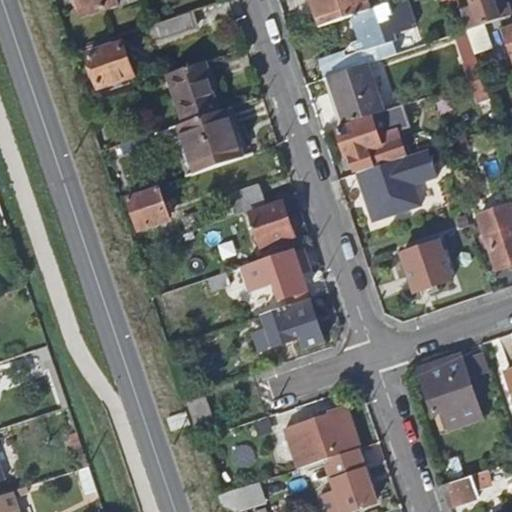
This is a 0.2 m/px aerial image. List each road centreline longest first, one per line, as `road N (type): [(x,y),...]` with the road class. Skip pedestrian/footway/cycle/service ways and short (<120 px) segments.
road 1 (tertiary): [(1,0),(174,511)]
road 2 (unclassified): [(376,356),(254,0)]
road 3 (unclassified): [(428,511),(376,356)]
road 4 (unclassified): [(221,408),(376,356)]
road 5 (unclassified): [(376,356),(511,309)]
